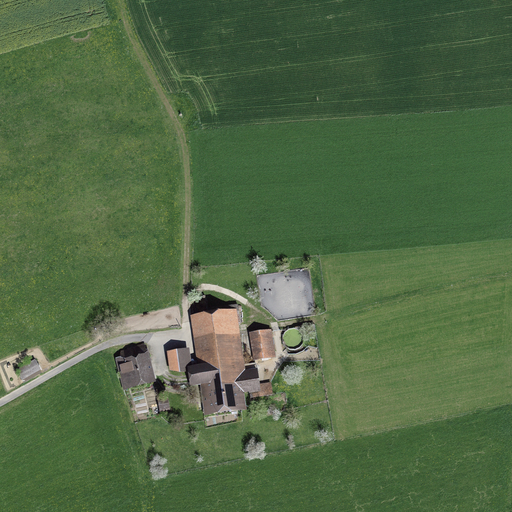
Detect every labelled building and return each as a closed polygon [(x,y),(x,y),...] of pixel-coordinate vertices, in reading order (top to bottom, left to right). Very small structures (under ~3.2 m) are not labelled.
[(258,368),(245,369),(237,308),(191,315),(198,363),(192,364),(188,365),(189,369),(191,386),(201,384),(205,416),(246,410),(245,393),(260,391),(258,368)] [(276,353),(272,328),(249,332),(253,356),(276,353)] [(121,356),(115,357),(124,389),(156,381),(146,342),(121,349),(121,356)] [(192,364),(190,347),(168,350),(170,371),(189,369),(188,365),(192,364)] [(33,360),(15,370),(23,383),(41,372),(33,360)]
